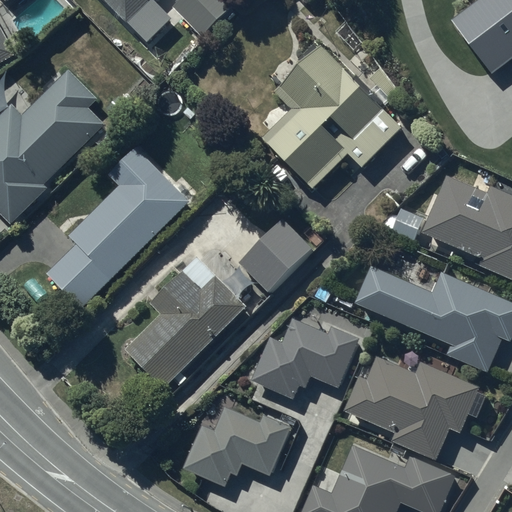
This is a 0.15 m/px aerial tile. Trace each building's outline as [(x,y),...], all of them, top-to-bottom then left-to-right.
[(104,0),(152,48),(177,24),(156,2),(158,0),(104,0)] [(230,0),(186,0),(176,9),(204,40),(239,10),(230,0)] [(511,0),(482,0),(454,22),(497,77),(511,64),(511,0)] [(0,34),(0,67),(14,60),(0,34)] [(405,132),(323,52),(320,55),(314,49),(299,65),(305,70),(278,98),(294,114),(265,144),(317,195),(353,159),(366,172),(405,132)] [(102,107),(71,76),(25,122),(14,110),(0,123),(0,212),(14,227),(109,132),(93,116),(102,107)] [(121,192),(71,241),(81,251),(51,279),(85,313),(190,209),(137,155),(111,181),(121,192)] [(511,190),(496,184),(491,195),(449,177),(424,236),(485,262),(482,269),(511,281),(511,190)] [(416,247),(426,223),(405,214),(395,238),(416,247)] [(287,225),(241,271),(270,300),(316,253),(287,225)] [(434,295),(375,269),(358,306),(453,348),(449,357),(490,375),(505,342),(511,345),(511,343),(511,305),(443,275),(434,295)] [(187,280),(152,312),(163,323),(128,357),(163,394),(248,314),(220,284),(205,299),(187,280)] [(359,345),(333,335),(331,341),(292,326),(283,350),(272,345),(254,391),(297,408),(303,392),(310,395),(314,385),(339,395),(359,345)] [(418,376),(379,361),(370,384),(361,381),(347,416),(398,436),(394,445),(440,463),(452,431),(463,435),(481,390),(421,367),(418,376)] [(215,435),(205,431),(185,474),(226,493),(233,477),(239,480),(244,470),(270,481),(292,434),(265,422),(262,429),(225,413),(215,435)] [(408,470),(356,449),(336,496),(316,488),(306,511),(400,511),(403,505),(419,511),(442,511),(457,477),(413,458),(408,470)]
